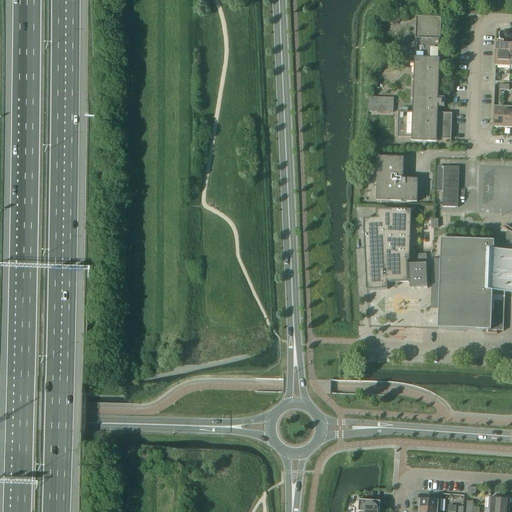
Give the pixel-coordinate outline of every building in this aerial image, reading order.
[(510,67),(511,45),(504,45),(504,40),(497,40),(496,66),(510,67)] [(503,128),(503,109),(495,109),(494,127),(503,128)] [(510,128),(511,109),(503,109),(503,128),(510,128)] [(404,158),(378,157),(376,201),(402,202),(407,202),(407,203),(417,203),(418,188),(418,180),(403,179),(404,158)] [(438,167),(437,191),(443,191),(442,207),(458,208),(459,168),(444,167),(438,167)] [(410,247),(411,211),(391,210),(391,211),(381,211),(382,219),(364,220),(367,291),(388,290),(387,283),(391,283),(391,286),(398,286),(398,283),(408,282),(407,261),(410,261),(410,247)] [(504,293),(505,293),(511,292),(511,229),(506,226),(504,229),(507,231),(503,239),(504,239),(505,240),(506,242),(504,293)] [(506,242),(494,242),(441,240),(441,260),(433,259),(431,309),(439,310),(438,329),(503,332),(505,293),(504,293),(506,242)] [(490,509),(509,510),(510,499),(500,498),(500,495),(499,495),(497,495),(496,495),(494,496),(493,497),(492,498),(489,498),(488,509),(490,509)] [(420,511),(426,511),(440,511),(441,498),(434,498),(430,498),(429,499),(429,501),(421,500),(420,511)] [(358,511),(379,511),(380,502),(359,501),(358,511)]
